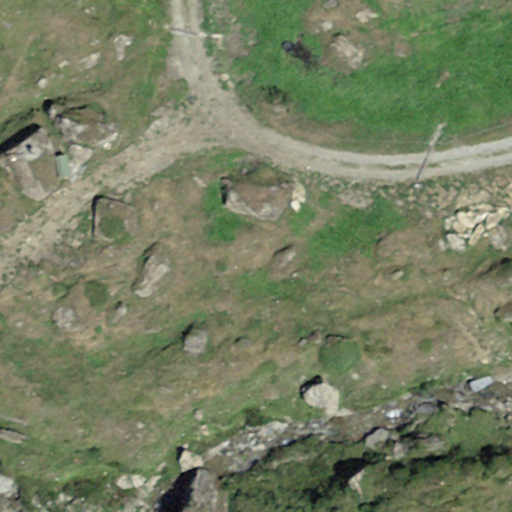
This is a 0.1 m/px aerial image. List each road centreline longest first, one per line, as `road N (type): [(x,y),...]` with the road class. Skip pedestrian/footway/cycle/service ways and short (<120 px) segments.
road 1 (track): [(511,133),(489,143),(325,152),(231,124)]
road 2 (track): [(231,124),(190,55),(184,0)]
